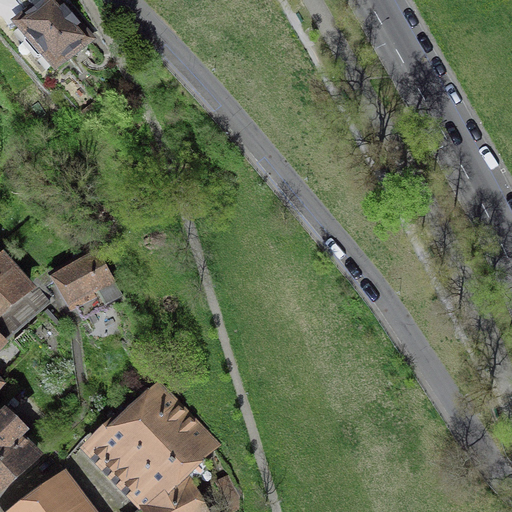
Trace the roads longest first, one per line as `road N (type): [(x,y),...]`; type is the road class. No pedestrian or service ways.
road 1 (residential): [(511,482),(361,266),(128,0)]
road 2 (secondary): [(511,268),(368,0)]
